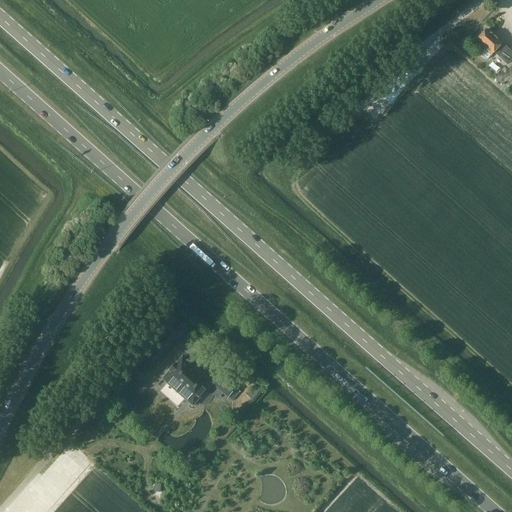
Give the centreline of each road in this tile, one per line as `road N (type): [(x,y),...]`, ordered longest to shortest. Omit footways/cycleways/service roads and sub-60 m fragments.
road 1 (primary): [(511,472),(0,25)]
road 2 (primary): [(0,67),(500,511)]
road 3 (unclassified): [(0,430),(74,294),(134,218),(222,122),(386,0)]
road 4 (unclassified): [(0,511),(125,374)]
road 5 (unclassified): [(355,115),(411,56),(484,0)]
